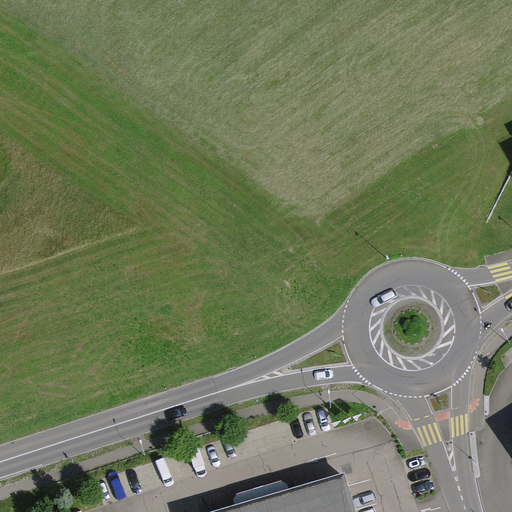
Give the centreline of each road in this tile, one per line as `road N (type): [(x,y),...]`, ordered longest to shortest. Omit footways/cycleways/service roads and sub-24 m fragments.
road 1 (primary): [(0,462),(360,351)]
road 2 (primary): [(468,308),(441,280),(422,274),(384,282),(360,312),(360,351)]
road 3 (residential): [(433,386),(467,511)]
